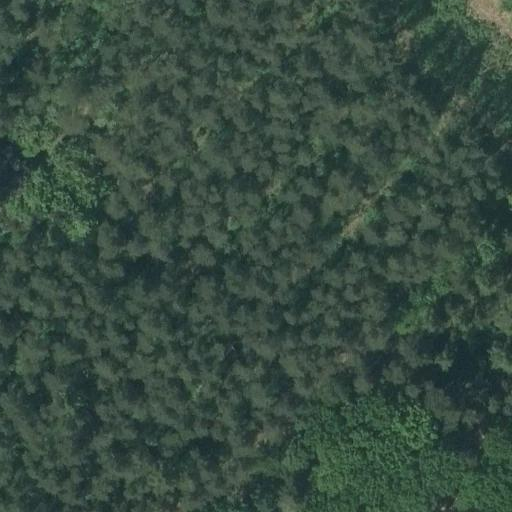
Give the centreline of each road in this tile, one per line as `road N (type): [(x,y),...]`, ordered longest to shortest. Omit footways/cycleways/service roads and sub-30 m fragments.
road 1 (track): [(511,168),(158,511)]
road 2 (track): [(301,372),(0,130)]
road 3 (track): [(159,0),(0,194)]
